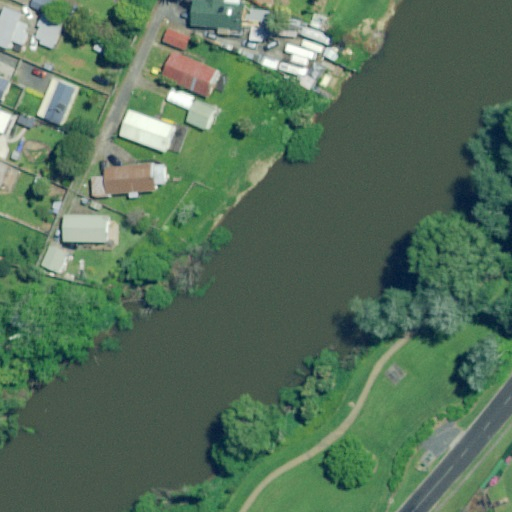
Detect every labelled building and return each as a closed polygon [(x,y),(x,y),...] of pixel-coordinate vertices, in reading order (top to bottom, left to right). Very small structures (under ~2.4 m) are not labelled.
[(61,0),(36,0),(34,7),(54,16),(61,0)] [(244,0),(229,0),(230,2),(206,0),(198,0),(197,26),(223,28),(222,34),(242,35),(244,0)] [(26,15),(9,7),(0,25),(0,44),(12,50),(16,41),(26,45),(34,26),(23,21),(26,15)] [(67,22),(48,15),(37,42),(56,49),(67,22)] [(194,36),(172,27),(166,42),(188,51),(194,36)] [(270,29),(255,27),(253,40),(268,42),(270,29)] [(112,49),(98,42),(94,49),(108,57),(112,49)] [(221,70),(177,51),(165,78),(210,97),(221,70)] [(263,54),(260,64),(280,70),(283,60),(263,54)] [(0,73),(0,96),(7,100),(15,84),(26,89),(32,77),(17,70),(13,79),(0,73)] [(82,88),(57,77),(41,115),(66,126),(82,88)] [(221,110),(200,101),(190,122),(211,131),(221,110)] [(181,127),(133,110),(124,136),(172,153),(181,127)] [(39,120),(23,114),(20,122),(36,129),(39,120)] [(171,184),(170,165),(110,168),(110,177),(95,177),(96,195),(134,193),(134,198),(143,198),(142,192),(160,191),(160,185),(171,184)] [(113,243),(114,217),(69,216),(69,242),(113,243)] [(70,254),(52,247),(42,271),(59,279),(70,254)]
